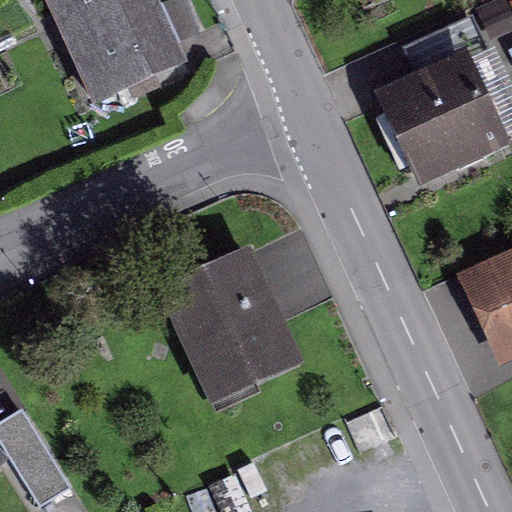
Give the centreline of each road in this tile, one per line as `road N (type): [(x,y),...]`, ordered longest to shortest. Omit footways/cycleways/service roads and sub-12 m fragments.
road 1 (tertiary): [(309,109),(494,511)]
road 2 (residential): [(309,109),(0,243)]
